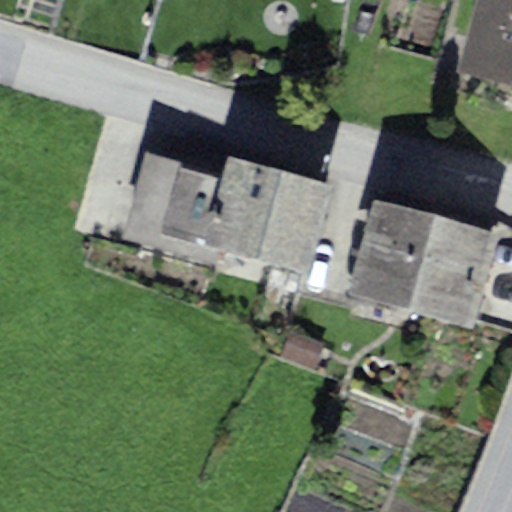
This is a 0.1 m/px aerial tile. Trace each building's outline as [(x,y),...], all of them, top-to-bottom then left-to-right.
[(511,0),(476,0),(458,70),(511,83),(511,0)] [(184,136),(178,159),(224,171),(229,156),(248,161),(250,154),(184,136)] [(248,161),(229,156),(224,171),(178,159),(145,151),(124,239),(215,262),(218,250),(309,274),(333,183),(248,161)] [(499,233),(373,200),(348,295),(474,328),(499,233)] [(326,344),(289,332),(280,360),(317,372),(326,344)]
